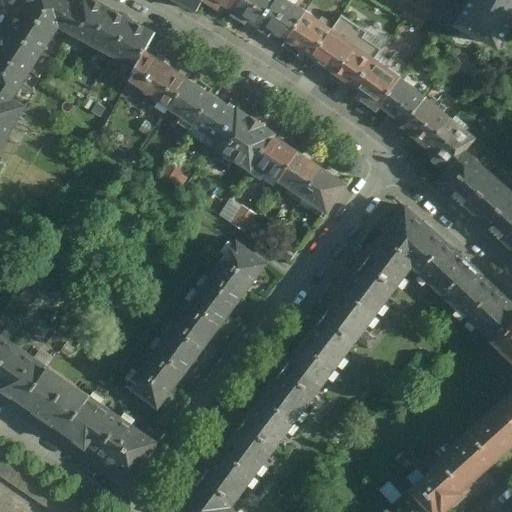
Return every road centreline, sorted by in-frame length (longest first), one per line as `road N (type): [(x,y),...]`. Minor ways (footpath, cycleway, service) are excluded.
road 1 (residential): [(133,511),(391,164)]
road 2 (residential): [(391,164),(138,0)]
road 3 (residential): [(133,511),(0,420)]
road 4 (residential): [(511,271),(391,164)]
